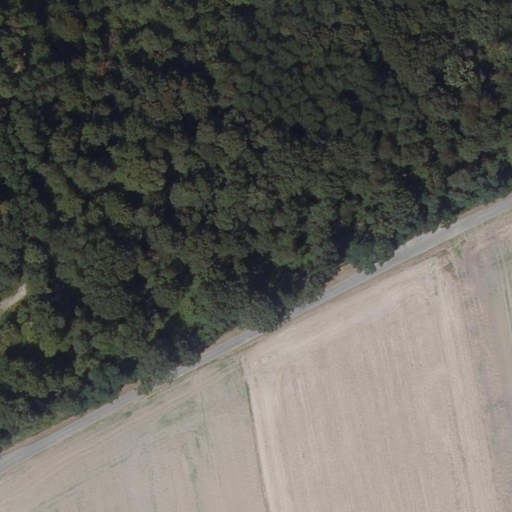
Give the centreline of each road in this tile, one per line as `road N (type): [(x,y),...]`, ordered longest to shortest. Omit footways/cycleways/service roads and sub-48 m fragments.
road 1 (unclassified): [(0,472),(307,307),(511,210)]
road 2 (track): [(21,283),(7,122),(38,0)]
